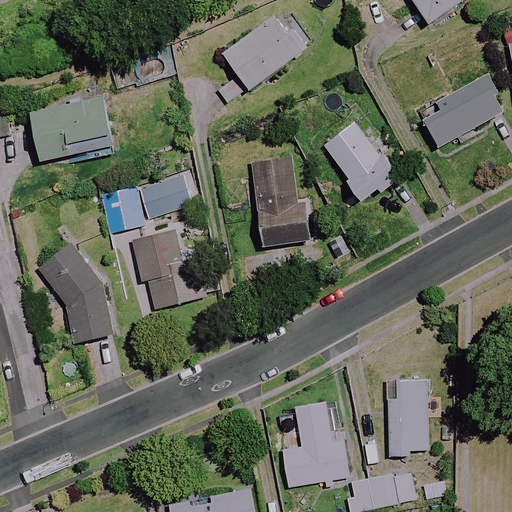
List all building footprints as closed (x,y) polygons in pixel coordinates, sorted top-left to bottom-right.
[(413,0),(431,26),(468,0),(413,0)] [(239,73),(250,88),(252,92),(306,52),(280,16),(226,55),(239,73)] [(499,94),(488,75),(438,102),(443,111),(424,121),(440,150),(505,115),(495,96),(499,94)] [(115,156),(105,100),(31,114),(41,163),(70,157),(71,164),(115,156)] [(0,138),(9,137),(4,111),(0,111),(0,138)] [(381,157),(357,124),(326,147),(351,180),(349,182),(365,203),(382,190),(385,194),(403,180),(384,155),(381,157)] [(297,209),(292,159),(256,163),(264,248),(312,243),(308,208),(297,209)] [(140,192),(152,221),(197,201),(185,173),(140,192)] [(145,227),(138,190),(105,196),(112,234),(145,227)] [(184,263),(177,232),(135,243),(146,283),(150,282),(158,311),(206,298),(197,260),(184,263)] [(105,286),(75,243),(40,267),(66,304),(77,345),(118,335),(105,286)] [(389,381),(391,457),(413,456),(413,451),(430,451),(428,380),(389,381)] [(285,451),(291,488),(325,482),(326,488),(338,487),(337,480),(350,478),(344,439),(332,441),(331,432),(311,436),(313,446),(285,451)] [(359,511),(418,501),(413,474),(396,477),(395,475),(355,483),(357,498),(349,500),(351,511),(359,511)] [(255,511),(251,488),(232,491),(233,496),(169,508),(170,511),(255,511)]
